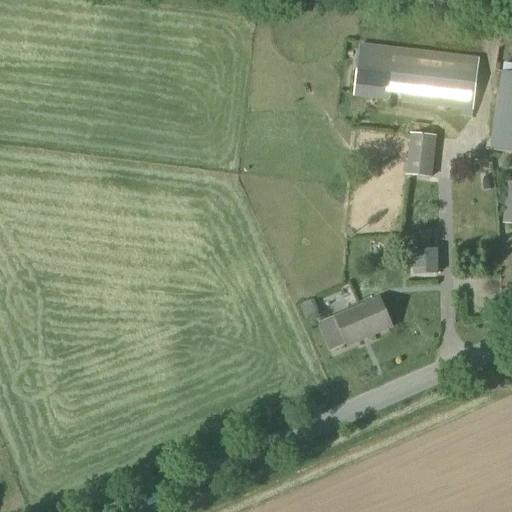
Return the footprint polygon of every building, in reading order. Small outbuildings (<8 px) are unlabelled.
[(473,110),(479,61),(360,47),(354,96),(473,110)] [(511,153),(511,73),(502,73),(490,151),(511,153)] [(430,179),(435,138),(409,135),(405,176),(430,179)] [(511,226),(511,184),(507,184),(501,225),(511,226)] [(414,276),(438,275),(437,250),(414,251),(414,276)] [(391,328),(378,299),(319,325),(331,351),(338,348),(347,344),(349,347),(391,328)] [(298,306),(305,321),(319,316),(313,300),(298,306)]
